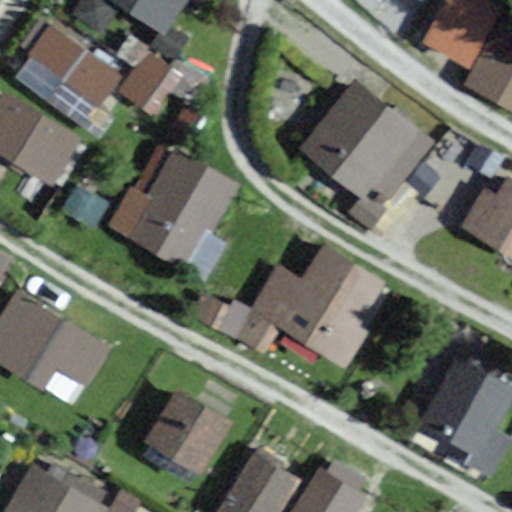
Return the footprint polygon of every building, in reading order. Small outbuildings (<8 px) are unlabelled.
[(104,4),(98,0),(78,0),(70,13),(90,26),(104,4)] [(183,0),(121,0),(166,27),(183,0)] [(487,1),(485,0),(437,0),(418,33),(456,55),(487,1)] [(511,103),(511,24),(496,15),(457,81),(508,110),(511,103)] [(102,57),(41,20),(20,54),(81,91),(102,57)] [(122,76),(140,101),(179,73),(160,48),(122,76)] [(422,139),(343,79),(293,144),(372,205),(422,139)] [(70,135),(0,91),(0,151),(43,178),(70,135)] [(226,177),(160,141),(115,223),(181,259),(226,177)] [(511,264),(511,181),(499,174),(487,192),(475,185),(449,226),(511,265),(511,264)] [(92,197),(73,185),(59,209),(78,221),(92,197)] [(231,279),(221,296),(196,281),(180,307),(249,348),(265,321),(336,364),(385,282),(317,242),(296,276),(269,259),(250,290),(231,279)] [(108,346),(13,287),(0,308),(0,361),(47,390),(59,372),(82,387),(108,346)] [(509,376),(447,340),(406,408),(468,445),(509,376)] [(224,418),(168,383),(137,433),(192,468),(224,418)] [(263,511),(292,466),(252,441),(212,504),(223,511),(263,511)] [(340,511),(359,483),(313,455),(277,511),(340,511)] [(100,511),(105,504),(26,456),(0,498),(0,511),(100,511)] [(418,511),(421,509),(372,481),(353,511),(418,511)]
